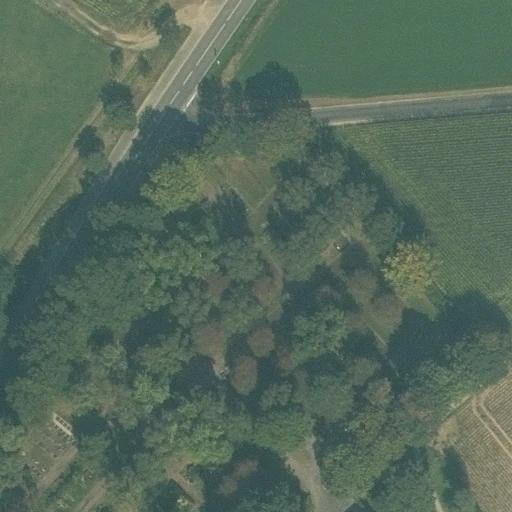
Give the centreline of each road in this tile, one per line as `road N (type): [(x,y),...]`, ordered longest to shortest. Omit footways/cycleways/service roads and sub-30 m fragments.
road 1 (unclassified): [(165,110),(212,125),(511,99)]
road 2 (tertiary): [(0,376),(165,110)]
road 3 (track): [(140,52),(0,257)]
road 4 (track): [(223,30),(201,12),(176,15),(140,52),(63,0)]
road 5 (tertiary): [(165,110),(244,0)]
